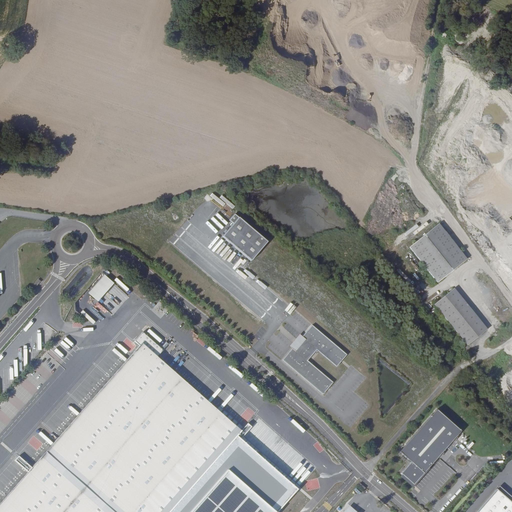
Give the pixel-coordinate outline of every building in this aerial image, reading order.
[(232,208),(235,206),(223,195),(219,198),(213,192),(210,195),(223,207),(221,209),(229,216),(234,210),(232,208)] [(268,241),(236,214),(230,220),(235,223),(224,236),(253,260),(268,241)] [(467,260),(439,225),(410,248),(438,283),(467,260)] [(106,274),(88,294),(97,302),(115,282),(106,274)] [(456,289),(436,304),(470,345),(489,330),(456,289)] [(167,342),(143,323),(139,328),(162,348),(167,342)] [(348,354),(313,325),(303,337),(306,340),(297,351),(294,348),(284,360),(324,394),(334,382),(308,360),(317,349),(338,366),(348,354)] [(131,339),(136,344),(0,501),(0,511),(165,511),(239,426),(158,357),(160,348),(139,330),(131,339)] [(291,346),(294,348),(297,351),(306,340),(303,337),(300,335),(291,346)] [(460,429),(435,408),(399,450),(411,460),(402,471),(415,482),(460,429)] [(511,500),(511,495),(501,486),(498,489),(511,500)] [(511,511),(511,500),(498,489),(477,511),(511,511)]
